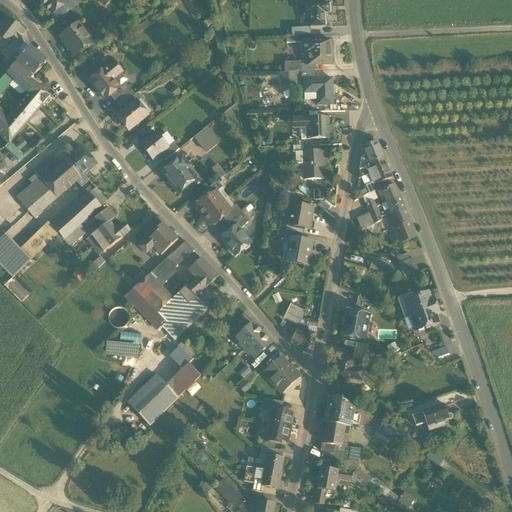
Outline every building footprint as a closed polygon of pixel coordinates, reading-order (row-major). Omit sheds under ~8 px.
[(38,0),(50,16),(67,3),(65,0),(38,0)] [(309,28),(310,28),(326,28),(325,15),(330,14),(329,5),(325,5),(325,4),(303,6),(303,16),(309,16),(309,28)] [(0,22),(0,31),(10,19),(6,15),(0,22)] [(0,46),(4,49),(17,33),(21,27),(10,19),(0,31),(0,46)] [(54,30),(61,38),(70,31),(64,23),(54,30)] [(74,56),(87,46),(92,42),(78,24),(70,31),(61,38),(60,38),(65,45),(69,51),(70,50),(74,56)] [(25,31),(21,27),(17,33),(21,37),(25,31)] [(299,36),(310,36),(310,28),(309,28),(292,29),(292,37),(299,36)] [(307,65),(307,66),(314,66),(332,65),(331,42),(313,43),(302,43),(303,52),(307,52),(307,65)] [(29,48),(16,62),(33,76),(45,62),(29,48)] [(12,79),(27,93),(35,100),(36,99),(43,105),(49,97),(43,91),(30,80),(33,76),(16,62),(6,74),(12,79)] [(104,98),(105,99),(110,95),(119,88),(118,87),(112,80),(121,73),(113,64),(105,71),(104,70),(103,71),(101,70),(97,73),(98,75),(89,82),(94,88),(96,88),(100,92),(99,94),(102,98),(104,98)] [(314,81),(314,72),(301,72),(301,81),(304,81),(314,81)] [(6,74),(0,80),(0,94),(12,79),(6,74)] [(316,91),(317,106),(333,106),(332,80),(314,81),(304,81),(304,91),(316,91)] [(120,108),(123,105),(134,96),(123,83),(118,87),(119,88),(110,95),(120,108)] [(19,132),(43,105),(36,99),(35,100),(27,93),(8,120),(19,132)] [(137,94),(134,96),(123,105),(127,109),(136,102),(136,103),(142,99),(137,94)] [(117,117),(128,131),(147,116),(147,115),(145,117),(139,110),(141,108),(136,103),(136,102),(127,109),(117,117)] [(0,134),(9,143),(9,144),(10,143),(19,132),(8,120),(0,111),(0,134)] [(307,140),(328,139),(327,119),(317,119),(309,119),(306,119),(306,120),(306,129),(307,140)] [(306,120),(293,121),(294,130),(300,129),(306,129),(306,120)] [(195,137),(199,143),(211,133),(207,128),(195,137)] [(199,143),(207,153),(211,150),(209,147),(216,141),(219,144),(219,143),(211,133),(199,143)] [(140,146),(152,161),(159,155),(166,150),(165,149),(160,143),(161,139),(158,135),(154,135),(140,146)] [(209,147),(211,150),(219,144),(216,141),(209,147)] [(23,155),(10,143),(9,144),(9,143),(4,148),(18,161),(23,155)] [(159,155),(164,161),(179,150),(173,143),(168,147),(165,149),(166,150),(159,155)] [(368,161),(370,166),(384,161),(376,143),(363,148),(366,156),(368,161)] [(81,173),(84,176),(85,175),(96,165),(80,147),(66,159),(66,160),(79,175),(81,173)] [(303,152),(304,180),(323,179),(322,152),(320,152),(303,152)] [(361,158),(359,171),(362,170),(360,165),(361,164),(368,161),(366,156),(361,158)] [(16,198),(33,218),(60,195),(58,193),(79,175),(66,160),(60,165),(53,157),(35,172),(36,174),(29,180),(33,183),(16,198)] [(193,181),(183,169),(188,165),(182,158),(162,174),(178,194),(193,181)] [(360,165),(362,170),(370,166),(368,161),(361,164),(360,165)] [(391,179),(384,161),(370,166),(373,172),(378,184),(391,179)] [(198,177),(188,165),(183,169),(193,181),(198,177)] [(370,166),(362,170),(365,176),(368,174),(373,172),(370,166)] [(372,185),(373,186),(378,184),(373,172),(368,174),(372,185)] [(203,193),(208,199),(215,193),(216,193),(222,188),(217,182),(203,193)] [(364,188),(367,195),(375,191),(380,189),(378,184),(373,186),(372,185),(364,188)] [(381,191),(386,204),(400,198),(394,185),(381,191)] [(89,194),(100,207),(106,201),(96,189),(89,194)] [(378,198),(375,191),(367,195),(362,198),(365,204),(373,201),(378,198)] [(314,193),(314,201),(322,200),(322,192),(314,193)] [(196,208),(203,218),(223,202),(216,193),(215,193),(208,199),(196,208)] [(89,194),(52,227),(58,234),(64,240),(79,226),(80,226),(100,207),(89,194)] [(405,210),(400,198),(386,204),(391,216),(405,210)] [(317,205),(327,212),(330,208),(321,200),(317,205)] [(365,204),(368,211),(376,208),(373,201),(365,204)] [(230,211),(223,202),(203,218),(211,227),(222,218),(230,212),(230,211)] [(304,228),(308,229),(309,224),(310,218),(309,218),(311,208),(290,204),(289,212),(291,212),(289,224),(289,226),(304,228)] [(222,218),(227,224),(236,217),(241,213),(236,206),(230,211),(230,212),(222,218)] [(368,211),(371,218),(378,214),(376,208),(368,211)] [(102,228),(91,236),(97,244),(103,240),(103,239),(107,236),(108,236),(108,235),(115,230),(110,223),(116,218),(109,209),(95,219),(102,228)] [(410,223),(405,210),(391,216),(396,228),(410,223)] [(357,215),(363,229),(373,225),(370,218),(367,211),(357,215)] [(236,217),(244,226),(248,223),(241,213),(236,217)] [(380,218),(378,214),(371,218),(374,225),(382,222),(380,218)] [(244,226),(236,217),(227,224),(232,230),(237,227),(239,226),(241,229),(244,226)] [(141,231),(146,236),(150,232),(160,222),(156,218),(141,231)] [(153,247),(161,256),(177,241),(160,222),(150,232),(154,235),(148,241),(147,240),(140,248),(146,254),(153,247)] [(48,223),(43,228),(46,232),(52,227),(48,223)] [(416,237),(410,223),(396,228),(392,229),(398,245),(416,237)] [(121,224),(115,230),(122,239),(128,233),(128,231),(124,225),(121,224)] [(287,224),(285,232),(303,235),(304,228),(289,226),(289,224),(287,224)] [(44,248),(58,234),(52,227),(46,232),(43,228),(34,237),(44,248)] [(226,245),(235,256),(243,250),(245,251),(249,248),(249,246),(248,245),(250,244),(237,227),(232,230),(222,238),(227,245),(226,245)] [(64,240),(71,247),(84,236),(77,228),(64,240)] [(103,252),(122,239),(115,230),(108,235),(108,236),(107,236),(103,239),(103,240),(97,244),(103,252)] [(307,235),(303,235),(285,232),(284,238),(290,239),(290,238),(306,241),(307,235)] [(0,265),(12,279),(44,248),(34,237),(20,250),(5,234),(0,239),(0,265)] [(93,248),(97,244),(91,236),(87,240),(93,248)] [(291,261),(308,264),(309,256),(310,250),(312,242),(306,241),(290,238),(290,239),(287,252),(292,253),(291,261)] [(186,242),(167,259),(175,268),(194,251),(186,242)] [(99,256),(103,252),(97,244),(93,248),(99,256)] [(375,258),(392,263),(394,257),(377,252),(375,258)] [(396,258),(398,264),(409,259),(407,254),(396,258)] [(88,267),(93,273),(105,262),(100,257),(88,267)] [(178,271),(175,268),(167,259),(155,270),(167,282),(178,271)] [(187,289),(195,298),(196,297),(218,277),(201,259),(188,271),(196,280),(187,289)] [(390,264),(372,259),(369,269),(386,274),(390,264)] [(398,264),(404,278),(418,272),(412,259),(398,264)] [(81,281),(84,270),(75,268),(72,279),(81,281)] [(160,288),(167,282),(155,270),(149,276),(160,288)] [(128,284),(133,290),(147,277),(142,272),(128,284)] [(173,300),(160,288),(149,276),(147,277),(133,290),(158,314),(173,300)] [(19,277),(12,284),(24,297),(31,290),(19,277)] [(175,302),(173,300),(158,314),(167,324),(177,314),(195,298),(187,289),(175,302)] [(162,329),(167,324),(158,314),(133,290),(125,297),(159,332),(162,329)] [(413,299),(413,297),(412,292),(398,297),(397,301),(404,319),(410,316),(406,304),(414,301),(413,299)] [(410,316),(435,307),(434,304),(431,301),(430,301),(428,294),(420,297),(418,295),(413,297),(413,299),(414,301),(406,304),(410,316)] [(196,297),(195,298),(177,314),(167,324),(162,329),(174,341),(207,310),(196,297)] [(368,317),(372,317),(374,305),(358,297),(355,313),(368,316),(368,317)] [(284,319),(299,326),(300,324),(302,319),(304,311),(291,305),(284,319)] [(437,311),(435,307),(410,316),(415,329),(423,326),(424,328),(426,330),(430,328),(430,326),(430,325),(438,323),(436,316),(436,315),(437,311)] [(108,320),(109,323),(112,327),(115,329),(119,329),(123,328),(126,325),(128,322),(129,318),(128,314),(125,311),(121,309),(117,308),(114,309),(110,312),(108,315),(108,320)] [(350,340),(354,341),(356,338),(364,340),(368,317),(368,316),(355,313),(346,312),(345,318),(344,319),(342,328),(343,329),(341,335),(349,337),(350,340)] [(302,319),(300,324),(299,326),(297,330),(307,333),(309,327),(317,328),(318,322),(302,319)] [(252,324),(236,338),(240,343),(239,345),(248,355),(250,354),(254,359),(270,344),(252,324)] [(291,343),(303,352),(307,333),(297,330),(291,343)] [(307,333),(303,352),(302,353),(311,356),(315,335),(307,333)] [(141,342),(141,334),(121,334),(121,340),(132,340),(132,342),(141,342)] [(205,346),(209,351),(216,344),(213,340),(205,346)] [(178,348),(191,362),(197,356),(183,341),(177,347),(178,348)] [(139,346),(108,343),(106,355),(138,359),(139,346)] [(431,353),(438,359),(449,355),(446,347),(431,353)] [(188,365),(191,362),(178,348),(172,353),(188,364),(188,365)] [(353,358),(370,361),(370,359),(369,359),(370,352),(355,350),(353,358)] [(380,363),(386,364),(387,359),(394,361),(396,357),(381,354),(370,352),(369,359),(370,359),(380,361),(380,363)] [(181,371),(188,364),(172,353),(168,357),(181,371)] [(269,380),(282,394),(299,378),(281,358),(268,369),(274,376),(269,380)] [(349,384),(361,386),(364,372),(352,370),(353,362),(338,360),(336,378),(350,380),(349,384)] [(166,386),(178,398),(200,377),(188,365),(188,364),(181,371),(166,386)] [(239,373),(242,378),(250,371),(246,367),(239,373)] [(263,374),(269,380),(274,376),(268,369),(263,374)] [(127,404),(149,426),(178,398),(166,386),(156,376),(127,404)] [(238,386),(243,393),(251,388),(247,381),(238,386)] [(263,410),(271,411),(272,408),(281,409),(283,403),(265,399),(263,410)] [(325,424),(327,424),(344,427),(350,428),(353,408),(346,407),(347,403),(341,400),(334,399),(331,401),(331,403),(329,403),(325,424)] [(444,423),(450,421),(448,415),(445,406),(412,417),(415,427),(425,424),(429,432),(445,426),(444,423)] [(271,411),(268,425),(289,429),(292,415),(285,414),(285,410),(281,409),(272,408),(271,411)] [(372,438),(385,447),(397,429),(384,420),(372,438)] [(340,448),(342,436),(344,427),(327,424),(326,434),(327,434),(325,445),(335,447),(340,448)] [(287,442),(289,429),(268,425),(266,438),(265,441),(275,444),(278,444),(280,441),(287,442)] [(262,448),(274,450),(275,444),(265,441),(266,438),(258,437),(256,447),(262,448)] [(402,442),(415,452),(419,447),(406,437),(402,442)] [(320,451),(333,460),(335,447),(325,445),(324,445),(324,444),(321,444),(320,451)] [(267,456),(282,459),(283,452),(274,450),(262,448),(261,456),(264,456),(267,457),(267,456)] [(342,460),(349,461),(351,449),(344,448),(342,460)] [(359,450),(351,449),(349,461),(358,462),(359,450)] [(426,457),(441,465),(444,460),(429,451),(426,457)] [(267,457),(264,456),(263,462),(256,461),(255,464),(265,466),(267,457)] [(265,466),(264,471),(280,474),(283,459),(282,459),(267,456),(267,457),(265,466)] [(247,468),(264,471),(265,466),(255,464),(256,461),(248,459),(247,468)] [(243,482),(253,484),(254,480),(261,481),(261,486),(264,487),(276,489),(278,490),(280,474),(264,471),(247,468),(246,468),(243,482)] [(316,491),(325,492),(334,494),(335,485),(337,485),(338,481),(338,480),(336,480),(338,472),(320,469),(316,491)] [(356,469),(352,474),(367,486),(370,481),(364,477),(365,476),(356,469)] [(338,481),(351,483),(352,474),(338,472),(336,480),(338,480),(338,481)] [(364,493),(367,486),(352,474),(351,483),(364,493)] [(214,488),(236,511),(238,511),(239,508),(241,505),(245,502),(234,489),(233,490),(223,480),(214,488)] [(263,490),(264,487),(261,486),(261,481),(254,480),(253,484),(252,489),(260,490),(263,490)] [(263,493),(275,496),(276,489),(264,487),(263,490),(263,493)] [(314,505),(323,507),(324,499),(325,492),(316,491),(314,505)] [(333,500),(334,494),(325,492),(324,499),(333,500)] [(408,511),(415,499),(404,493),(401,498),(390,492),(386,499),(408,511)] [(248,500),(247,504),(251,505),(250,511),(256,511),(258,502),(248,500)] [(256,511),(273,511),(275,505),(258,502),(256,511)]
